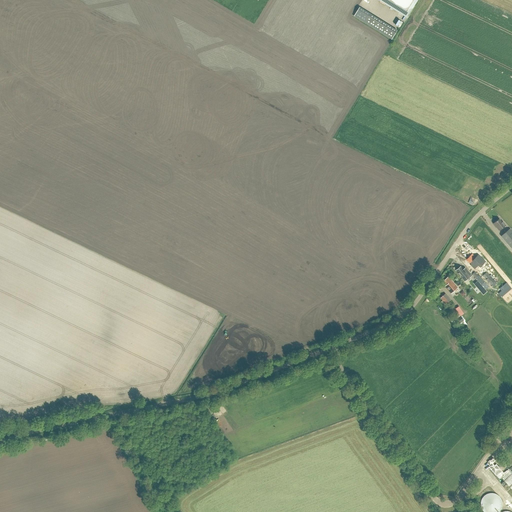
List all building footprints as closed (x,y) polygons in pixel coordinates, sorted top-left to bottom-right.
[(378,0),(406,17),(407,17),(417,0),(378,0)] [(354,16),(365,23),(369,25),(374,16),(359,7),(354,16)] [(493,223),(499,231),(505,225),(502,221),(502,222),(499,219),(493,223)] [(497,236),(489,225),(487,226),(493,235),(492,236),(494,239),(497,236)] [(511,248),(511,247),(511,231),(510,229),(501,236),(511,248)] [(504,252),(508,249),(498,236),(494,239),(504,252)] [(472,254),(467,260),(470,263),(471,265),(470,266),(474,269),(479,263),(481,265),(485,261),(478,255),(475,258),(472,254)] [(460,276),(462,278),(465,281),(471,276),(467,270),(465,268),(463,269),(460,266),(456,270),(458,273),(460,276)] [(478,275),(475,273),(475,272),(472,274),(486,289),(489,287),(478,275)] [(486,272),(483,276),(486,279),(491,285),(495,281),(486,272)] [(451,293),(457,288),(448,277),(442,282),(445,286),(446,288),(451,293)] [(483,295),(487,292),(477,281),(474,284),(483,295)] [(506,283),(499,289),(501,291),(498,293),(502,297),(511,289),(506,283)] [(440,290),(438,287),(432,294),(436,297),(438,295),(437,294),(440,290)] [(450,300),(445,294),(440,298),(446,304),(450,300)] [(449,308),(449,309),(450,311),(452,313),(453,314),(459,323),(464,320),(461,316),(455,308),(453,306),(453,305),(451,307),(449,308)] [(487,462),(491,467),(489,469),(498,480),(501,477),(511,489),(511,466),(504,473),(496,463),(494,465),(492,462),(495,460),(494,459),(493,458),(493,457),(487,462)] [(498,511),(499,511),(500,511),(500,510),(501,508),(502,507),(502,506),(502,505),(502,504),(502,502),(502,501),(502,500),(501,499),(501,498),(500,496),(499,496),(498,495),(497,494),(496,494),(495,493),(494,493),(493,493),(492,493),(488,493),(486,494),(485,495),(484,495),(484,496),(483,497),(482,498),(481,499),(481,500),(481,501),(481,502),(481,503),(481,505),(481,506),(481,507),(482,508),(482,509),(482,510),(484,511),(498,511)]
